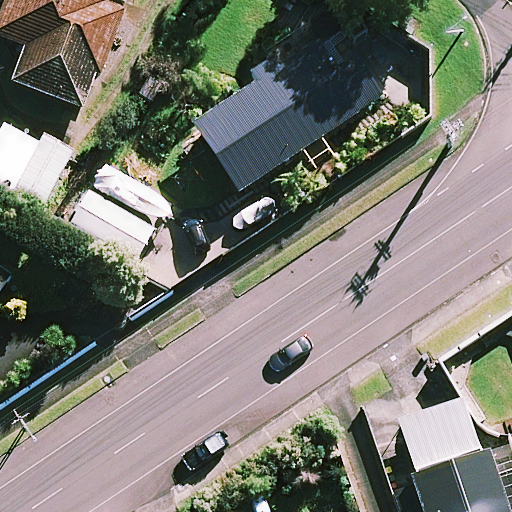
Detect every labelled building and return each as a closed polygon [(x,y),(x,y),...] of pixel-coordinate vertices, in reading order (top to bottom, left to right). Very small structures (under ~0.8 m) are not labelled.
[(111,0),(12,0),(0,34),(0,44),(30,56),(17,91),(90,118),(127,21),(107,13),(111,0)] [(385,101),(327,16),(267,57),(273,66),(250,81),(258,92),(193,136),(237,201),(301,158),(310,172),(330,159),(321,144),(385,101)] [(69,161),(6,132),(0,144),(0,185),(48,207),(69,161)] [(0,300),(12,283),(0,274),(0,300)] [(511,511),(511,430),(507,432),(511,445),(511,471),(490,479),(484,462),(393,494),(399,511),(511,511)]
